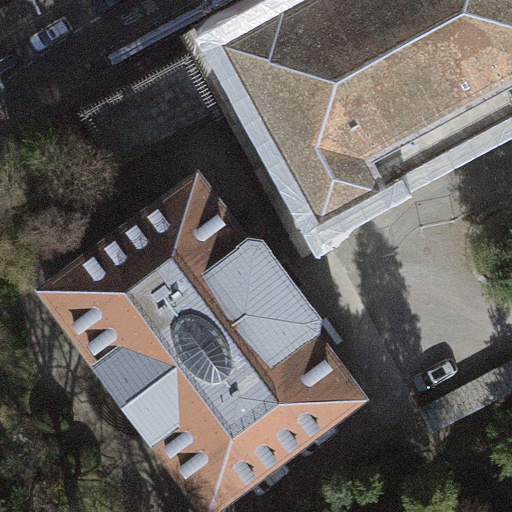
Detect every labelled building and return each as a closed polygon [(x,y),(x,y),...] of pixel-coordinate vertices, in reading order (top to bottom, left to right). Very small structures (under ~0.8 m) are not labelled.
[(511,0),(279,0),(266,7),(267,9),(241,23),(240,21),(217,34),(319,222),(386,186),(385,183),(511,113),(511,0)] [(201,67),(191,47),(78,107),(90,128),(92,127),(112,161),(110,162),(114,170),(116,169),(142,212),(196,172),(199,176),(237,155),(238,158),(245,154),(242,147),(240,147),(222,110),(222,107),(219,102),(217,103),(199,68),(201,67)] [(245,237),(199,176),(196,172),(142,212),(47,283),(210,502),(360,390),(311,325),(316,321),(316,310),(311,303),(310,304),(291,278),(264,242),(265,241),(260,235),(249,234),(245,237)] [(511,364),(471,386),(482,407),(511,390),(511,364)] [(471,386),(422,412),(433,433),(482,407),(471,386)]
